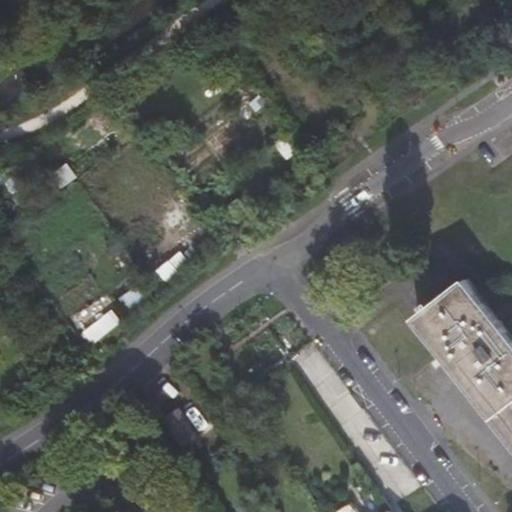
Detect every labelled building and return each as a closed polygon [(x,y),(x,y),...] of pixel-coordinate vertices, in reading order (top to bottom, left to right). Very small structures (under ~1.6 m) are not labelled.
[(340,43),(331,32),(321,38),(328,49),(340,43)] [(211,50),(212,52),(219,63),(230,53),(222,45),(220,43),(211,50)] [(267,102),(258,95),(247,105),(254,112),(267,102)] [(77,175),(67,161),(49,172),(59,188),(77,175)] [(301,168),(293,173),(286,178),(293,190),(301,184),(308,180),(301,168)] [(32,200),(27,192),(17,195),(24,207),(32,200)] [(125,246),(115,234),(103,242),(114,255),(125,246)] [(149,296),(138,281),(117,298),(126,313),(149,296)] [(511,447),(511,345),(465,287),(433,312),(429,308),(422,314),(425,318),(415,327),(511,447)] [(121,320),(112,307),(83,330),(89,345),(121,320)] [(83,361),(95,375),(120,355),(113,344),(83,361)] [(157,414),(173,441),(187,432),(171,406),(157,414)]
